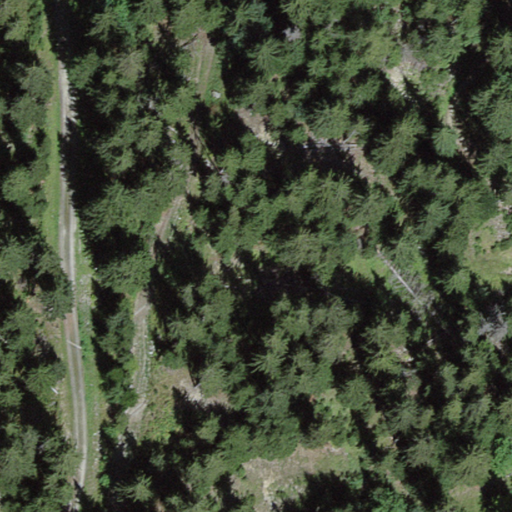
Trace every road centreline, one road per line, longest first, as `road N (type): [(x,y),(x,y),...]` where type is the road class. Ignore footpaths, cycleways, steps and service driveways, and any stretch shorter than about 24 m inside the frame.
road 1 (track): [(225,0),(188,178),(146,292),(142,373),(113,511)]
road 2 (track): [(60,0),(67,305),(84,417),(72,511)]
road 3 (track): [(511,15),(453,105),(452,122),(462,136),(485,143),(511,123)]
